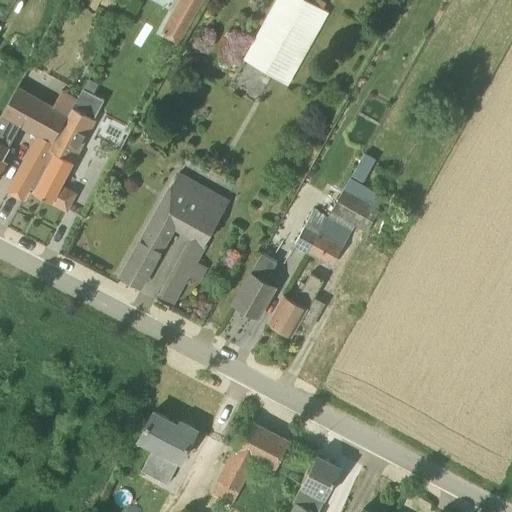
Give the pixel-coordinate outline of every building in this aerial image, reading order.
[(178,0),(171,14),(189,24),(202,0),(178,0)] [(277,0),(245,59),(288,83),(327,12),(323,10),(327,3),(320,0),(277,0)] [(38,171),(77,99),(64,92),(27,70),(0,118),(0,174),(7,161),(2,159),(21,123),(40,133),(9,190),(24,198),(33,181),(38,171)] [(105,100),(84,89),(79,100),(77,99),(38,171),(45,175),(36,193),(67,209),(75,194),(60,186),(82,145),(95,119),(105,100)] [(362,182),(375,159),(364,153),(351,176),(362,182)] [(227,199),(177,171),(122,276),(141,286),(173,226),(193,237),(162,295),(160,294),(160,295),(173,302),(188,274),(198,280),(206,266),(195,261),(227,199)] [(328,218),(351,232),(355,226),(366,233),(386,199),(349,178),(326,217),(327,218),(328,218)] [(309,251),(326,217),(313,210),(295,244),(309,251)] [(333,265),(351,232),(328,218),(327,218),(326,217),(309,251),(333,265)] [(258,317),(275,287),(266,282),(277,262),(262,254),(234,303),(258,317)] [(309,309),(325,281),(312,273),(296,301),(284,294),(268,322),(292,336),(300,322),(310,328),(318,314),(309,309)] [(139,440),(164,453),(152,476),(167,484),(179,461),(180,461),(197,430),(181,421),(179,425),(154,412),(139,440)] [(250,420),(219,480),(240,491),(256,459),(275,469),(290,441),(250,420)] [(317,455),(302,483),(287,511),(317,511),(341,467),(317,455)] [(240,491),(219,480),(212,492),(234,504),(240,491)]
